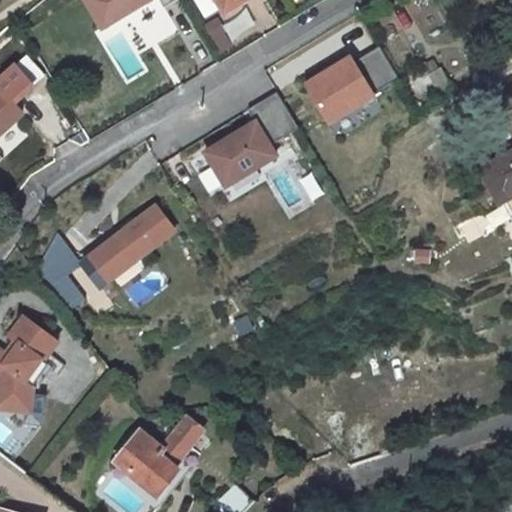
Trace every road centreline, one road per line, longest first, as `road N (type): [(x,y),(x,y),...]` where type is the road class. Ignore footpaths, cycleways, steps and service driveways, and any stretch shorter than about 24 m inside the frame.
road 1 (residential): [(0,233),(55,181),(349,0)]
road 2 (residential): [(271,511),(328,482),(511,422)]
